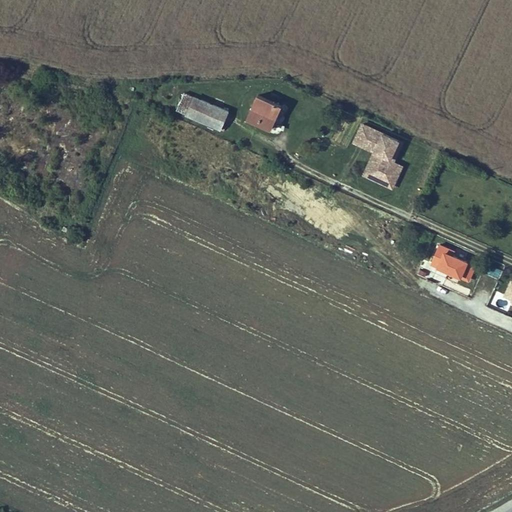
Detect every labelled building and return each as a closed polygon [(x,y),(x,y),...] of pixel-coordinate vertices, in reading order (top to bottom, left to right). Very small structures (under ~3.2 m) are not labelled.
[(221,129),(229,112),(185,92),(177,110),(221,129)] [(282,106),(259,95),(248,118),(272,129),(282,106)] [(389,135),(349,117),(341,136),(362,145),(365,146),(361,153),(358,152),(351,168),(372,178),(377,167),(384,170),(389,159),(380,155),(376,154),(379,147),(383,149),(389,135)] [(377,167),(372,178),(379,181),(384,170),(377,167)] [(479,256),(450,243),(443,261),(471,273),(479,256)]
